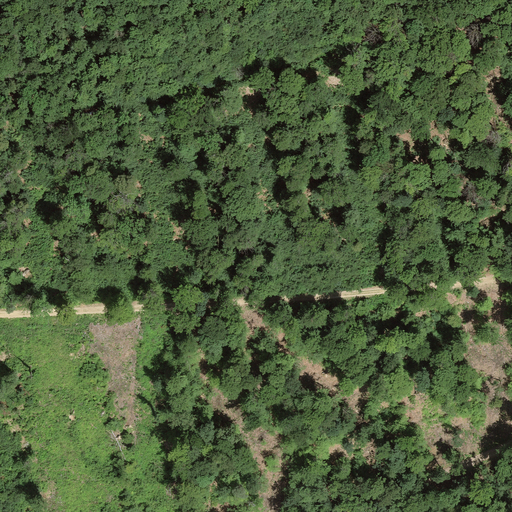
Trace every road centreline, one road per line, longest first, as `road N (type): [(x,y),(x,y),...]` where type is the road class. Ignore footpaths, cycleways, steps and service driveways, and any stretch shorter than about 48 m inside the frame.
road 1 (track): [(0,124),(511,9)]
road 2 (track): [(0,313),(511,277)]
road 3 (track): [(355,511),(511,444)]
